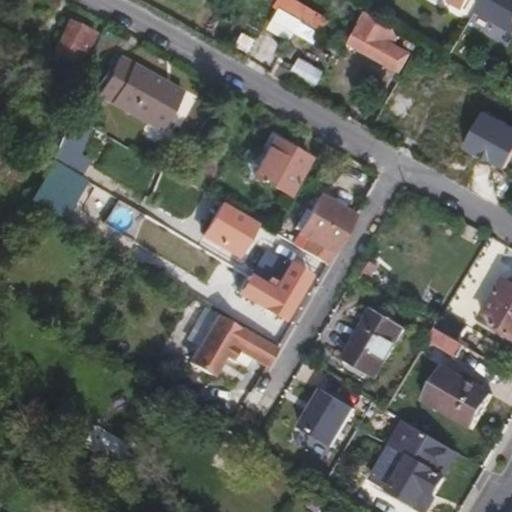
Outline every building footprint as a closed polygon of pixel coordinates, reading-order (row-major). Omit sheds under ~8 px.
[(281,0),(270,17),(310,43),(326,18),(298,0),(281,0)] [(393,43),(400,30),(364,11),(346,43),(397,70),(407,52),(393,43)] [(79,62),(94,35),(69,22),(53,50),(79,62)] [(162,132),(182,93),(117,58),(96,98),(162,132)] [(394,84),(381,112),(403,123),(417,95),(394,84)] [(87,125),(93,113),(76,104),(70,116),(87,125)] [(283,200),(307,158),(272,138),(252,174),(280,190),(276,197),(283,200)] [(203,194),(214,174),(200,166),(189,186),(203,194)] [(323,263),(352,214),(317,195),(296,230),(308,238),(301,251),(323,263)] [(240,215),(236,222),(217,212),(209,226),(222,233),(218,241),(223,244),(221,247),(235,256),(253,223),(240,215)] [(277,285),(266,279),(254,300),(282,316),(310,267),(292,257),(277,285)] [(511,337),(511,284),(505,281),(482,320),(511,337)] [(267,341),(282,316),(254,300),(239,325),(267,341)] [(373,377),(404,327),(371,308),(340,358),(373,377)] [(223,356),(229,346),(228,346),(217,339),(218,336),(228,321),(215,313),(187,362),(207,374),(218,354),(223,356)] [(218,336),(230,343),(228,346),(229,346),(263,367),(274,348),(228,321),(218,336)] [(455,355),(461,344),(433,327),(426,339),(455,355)] [(470,428),(491,394),(440,364),(420,398),(470,428)] [(181,415),(187,406),(165,393),(160,402),(181,415)] [(428,435),(404,421),(389,445),(409,457),(441,476),(455,451),(428,435)] [(259,448),(271,428),(265,423),(253,444),(259,448)] [(389,490),(409,457),(389,445),(369,479),(389,490)] [(432,495),(443,477),(441,476),(409,457),(389,490),(414,505),(423,490),(432,495)] [(414,505),(423,511),(432,495),(423,490),(414,505)]
